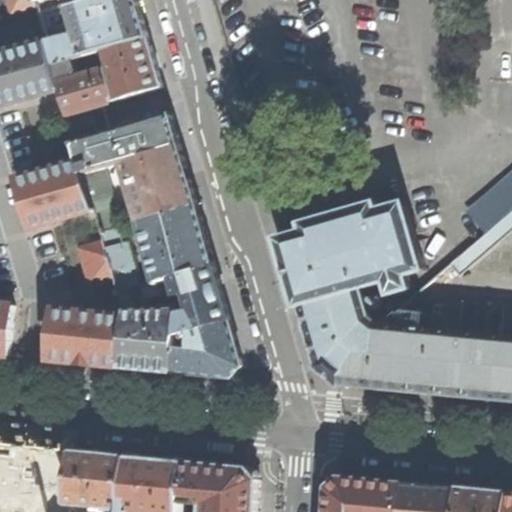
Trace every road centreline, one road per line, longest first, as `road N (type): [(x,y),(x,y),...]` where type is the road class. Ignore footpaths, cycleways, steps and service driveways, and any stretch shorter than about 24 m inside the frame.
road 1 (secondary): [(302,437),(0,408)]
road 2 (unclassified): [(511,141),(420,137),(228,188)]
road 3 (residential): [(302,437),(228,188)]
road 4 (secondary): [(511,455),(302,437)]
road 5 (residential): [(228,188),(174,0)]
